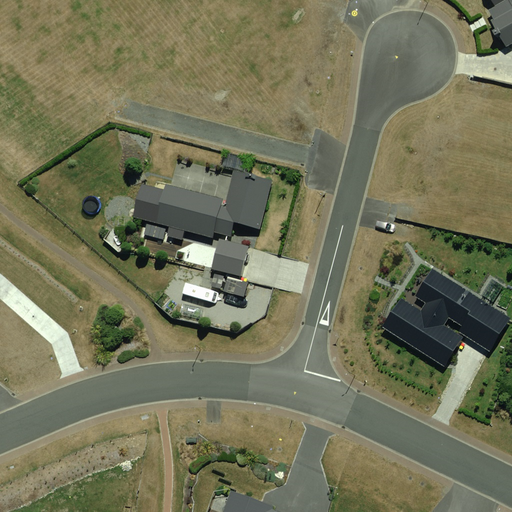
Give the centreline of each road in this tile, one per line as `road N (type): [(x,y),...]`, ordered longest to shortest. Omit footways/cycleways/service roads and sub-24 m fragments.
road 1 (residential): [(300,388),(383,84),(405,55)]
road 2 (residential): [(0,432),(94,395),(160,381),(300,388)]
road 3 (residential): [(300,388),(511,489)]
